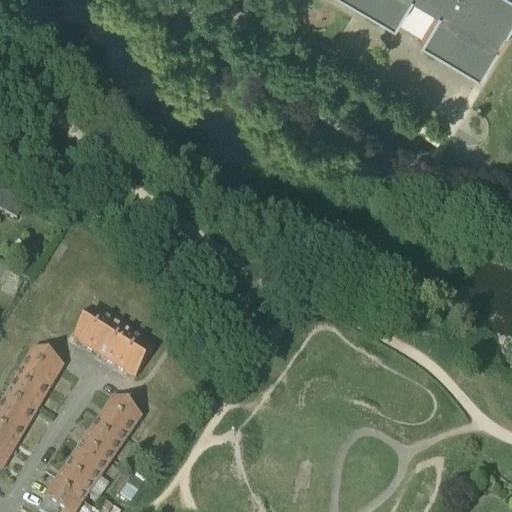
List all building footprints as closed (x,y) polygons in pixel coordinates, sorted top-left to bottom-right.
[(511,0),(366,0),(407,24),(479,66),(511,10),(511,0)] [(15,200),(0,192),(0,211),(7,215),(15,200)] [(25,206),(15,200),(7,215),(17,221),(25,206)] [(153,353),(92,313),(74,340),(136,380),(153,353)] [(62,369),(35,353),(0,411),(0,417),(25,432),(62,369)] [(114,403),(45,502),(58,511),(76,511),(140,421),(114,403)] [(25,432),(0,417),(0,473),(0,474),(25,432)]
